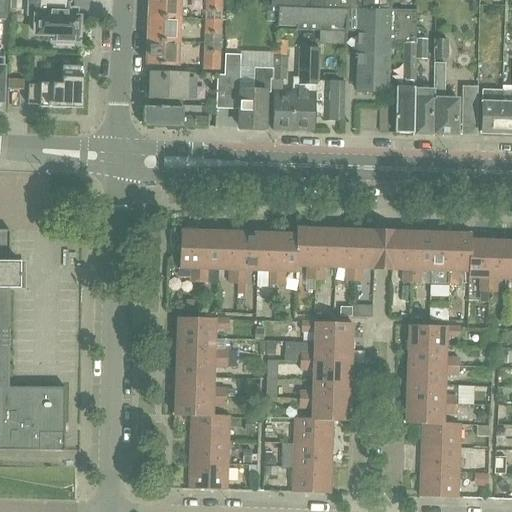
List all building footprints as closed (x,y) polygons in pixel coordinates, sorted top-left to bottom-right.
[(0,0),(0,19),(9,20),(10,0),(0,0)] [(38,0),(38,9),(36,9),(35,34),(53,35),(53,41),(78,42),(79,27),(75,27),(76,10),(67,10),(67,1),(70,1),(70,0),(38,0)] [(148,0),(147,17),(179,19),(179,0),(148,0)] [(204,0),(204,13),(222,13),(222,0),(204,0)] [(271,0),(271,8),(277,8),(277,27),(296,27),(296,30),(319,31),(345,31),(345,32),(357,32),(355,70),(355,92),(368,92),(380,93),(386,93),(387,75),(388,43),(388,10),(388,0),(271,0)] [(414,64),(414,60),(415,39),(416,11),(388,10),(388,43),(404,43),(403,90),(394,90),(393,135),(412,135),(413,100),(413,89),(414,64)] [(147,17),(147,42),(178,43),(179,19),(147,17)] [(203,20),(203,37),(221,37),(221,20),(203,20)] [(427,39),(415,39),(414,60),(426,60),(427,39)] [(270,79),(270,92),(274,93),(272,130),(313,131),(313,118),(314,110),(323,110),(323,118),(323,122),(343,122),(344,82),(319,82),(319,70),(319,62),(320,48),(299,48),(298,80),(293,79),(293,94),(282,94),(282,80),(283,80),(284,41),(274,40),(272,64),(272,69),(273,69),(273,72),(272,79),(270,79)] [(448,40),(433,40),(433,60),(448,60),(448,40)] [(146,65),(162,66),(177,67),(178,43),(147,42),(146,65)] [(202,50),(202,70),(220,71),(220,51),(202,50)] [(217,78),(216,86),(238,86),(240,91),(240,110),(240,112),(239,128),(264,129),(265,113),(266,92),(270,92),(270,79),(272,79),(273,72),(273,69),(272,69),(240,68),(240,55),(225,55),(224,75),(217,75),(217,78)] [(39,89),(28,89),(27,105),(39,105),(39,107),(65,108),(82,109),(83,93),(84,67),(82,67),(82,59),(62,58),(61,84),(40,83),(39,85),(39,89)] [(432,89),(432,92),(431,136),(455,137),(456,101),(443,101),(444,64),(433,63),(433,70),(432,89)] [(187,74),(165,73),(149,72),(148,107),(181,108),(181,106),(181,101),(185,101),(187,74)] [(8,79),(7,89),(23,90),(24,80),(8,79)] [(413,89),(413,100),(412,135),(431,136),(432,92),(432,89),(413,89)] [(492,135),(500,135),(501,100),(501,92),(481,91),(480,103),(479,135),(482,135),(483,138),(490,138),(492,135)] [(501,100),(500,135),(506,136),(507,138),(511,138),(511,92),(501,92),(501,100)] [(460,117),(475,118),(476,94),(461,93),(460,117)] [(144,107),(144,118),(143,125),(205,127),(206,111),(202,111),(202,113),(199,113),(199,107),(181,106),(181,108),(148,107),(144,107)] [(315,281),(316,230),(296,229),(296,235),(296,267),(307,267),(306,280),(315,281)] [(0,450),(42,451),(64,451),(64,388),(8,387),(9,288),(18,288),(18,263),(9,262),(9,231),(0,230),(0,450)] [(336,230),(316,230),(315,281),(323,281),(324,268),(334,268),(336,230)] [(355,231),(336,230),(334,268),(345,268),(344,282),(353,282),(355,231)] [(199,283),(200,232),(180,231),(180,245),(177,244),(177,255),(179,255),(179,269),(191,269),(190,283),(199,283)] [(362,269),(374,269),(375,232),(355,231),(353,282),(361,282),(362,269)] [(220,232),(200,232),(199,283),(207,283),(208,270),(218,270),(220,232)] [(239,233),(220,232),(218,270),(229,271),(229,284),(237,284),(239,233)] [(410,284),(412,233),(392,232),(391,270),(402,270),(402,284),(410,284)] [(258,234),(239,233),(237,284),(246,284),(246,271),(257,271),(258,234)] [(432,233),(412,233),(410,284),(419,284),(419,271),(430,271),(432,233)] [(430,284),(430,286),(449,287),(449,285),(451,234),(432,233),(430,271),(430,284)] [(258,234),(257,271),(267,272),(267,285),(275,285),(277,234),(258,234)] [(296,235),(277,234),(275,285),(284,286),(284,272),(296,273),(296,267),(296,235)] [(451,234),(449,285),(457,286),(458,272),(468,273),(471,241),(471,235),(451,234)] [(489,241),(471,241),(468,273),(468,279),(480,279),(479,292),(488,293),(489,241)] [(509,242),(489,241),(488,293),(496,293),(497,279),(507,280),(509,242)] [(339,309),(339,318),(351,319),(351,309),(339,309)] [(177,318),(177,339),(214,340),(215,329),(228,330),(228,320),(177,318)] [(314,343),(352,344),(352,324),(301,323),(301,332),(314,332),(314,343)] [(408,346),(445,348),(446,337),(459,337),(459,328),(408,326),(408,346)] [(263,339),(263,329),(254,329),(254,339),(263,339)] [(177,339),(176,358),(227,359),(236,360),(236,351),(224,351),(224,340),(214,340),(177,339)] [(267,355),(276,356),(276,343),(267,343),(267,355)] [(300,353),(300,362),(351,363),(352,344),(314,343),(313,354),(300,353)] [(408,346),(407,366),(458,367),(458,359),(445,358),(445,348),(408,346)] [(496,349),(495,362),(507,363),(508,349),(496,349)] [(176,358),(175,377),(213,378),(214,368),(236,368),(236,360),(227,360),(176,358)] [(313,371),(312,382),(350,383),(351,363),(300,362),(300,370),(313,371)] [(407,366),(406,385),(444,386),(444,375),(458,376),(458,367),(407,366)] [(175,377),(175,397),(226,398),(226,389),(213,389),(213,378),(175,377)] [(350,383),(312,382),(312,392),(299,392),(299,400),(350,402),(350,383)] [(444,397),(444,386),(406,385),(405,404),(457,406),(457,397),(444,397)] [(175,397),(174,416),(191,417),(212,417),(212,406),(226,406),(226,398),(175,397)] [(312,409),(311,420),(332,421),(349,422),(350,402),(299,400),(298,409),(312,409)] [(405,424),(422,425),(422,424),(443,425),(443,424),(443,414),(456,414),(457,406),(405,404),(405,424)] [(191,417),(190,440),(228,441),(229,418),(212,417),(191,417)] [(245,418),(245,432),(254,432),(255,418),(245,418)] [(294,443),(331,444),(332,421),(311,420),(294,419),(294,443)] [(460,425),(443,424),(443,425),(422,424),(422,425),(421,447),(459,448),(460,425)] [(497,428),(496,436),(505,437),(505,428),(497,428)] [(190,440),(189,464),(227,466),(228,441),(190,440)] [(294,443),(293,467),(331,469),(331,444),(294,443)] [(421,447),(420,472),(458,473),(459,448),(421,447)] [(243,450),(242,463),(251,464),(251,450),(243,450)] [(264,454),(263,465),(274,466),(275,459),(270,454),(264,454)] [(506,457),(495,457),(494,474),(505,474),(506,457)] [(227,466),(189,464),(188,489),(204,490),(226,491),(227,466)] [(263,466),(263,480),(276,480),(276,467),(263,466)] [(331,469),(293,467),(292,493),(330,494),(331,469)] [(457,498),(458,473),(420,472),(419,497),(457,498)] [(474,486),(487,486),(488,474),(474,473),(474,486)]
